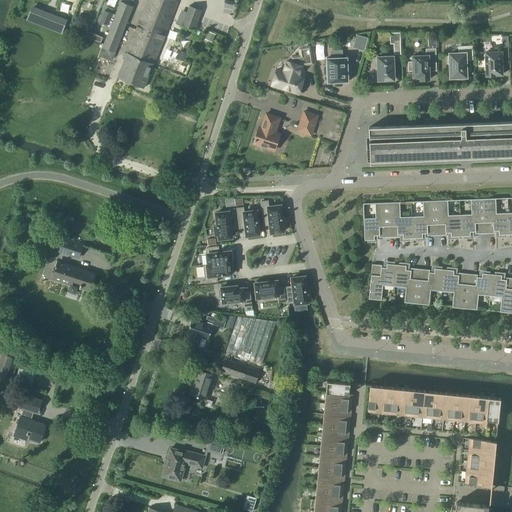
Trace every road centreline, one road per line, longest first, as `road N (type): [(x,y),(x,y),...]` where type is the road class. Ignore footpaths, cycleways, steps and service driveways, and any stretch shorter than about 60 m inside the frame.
road 1 (unclassified): [(89,511),(261,0)]
road 2 (unclassified): [(315,267),(349,342),(511,357)]
road 3 (residential): [(511,94),(361,100),(335,184)]
road 4 (unclassified): [(511,176),(335,184)]
road 5 (unclassified): [(315,267),(242,274),(239,246),(305,239)]
road 6 (unclassified): [(511,257),(380,248)]
